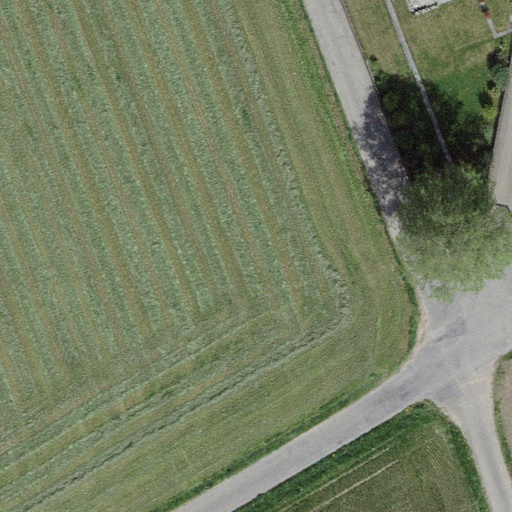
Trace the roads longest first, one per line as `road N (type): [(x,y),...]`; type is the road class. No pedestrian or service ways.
road 1 (residential): [(321,0),(463,358)]
road 2 (unclassified): [(463,358),(215,511)]
road 3 (residential): [(463,358),(511,186)]
road 4 (track): [(503,511),(463,358)]
